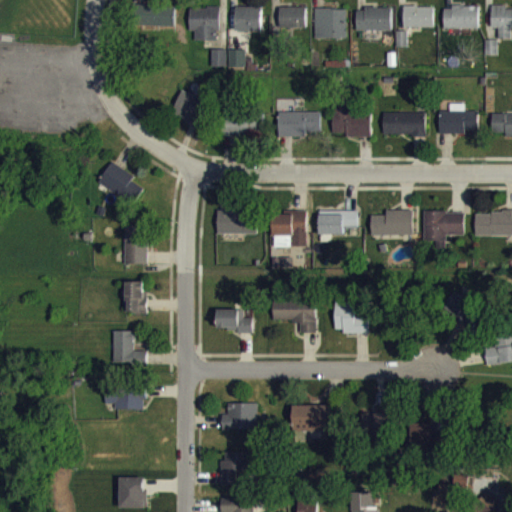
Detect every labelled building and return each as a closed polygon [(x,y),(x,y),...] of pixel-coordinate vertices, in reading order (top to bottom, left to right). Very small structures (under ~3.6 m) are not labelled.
[(176,36),(176,15),(138,15),(138,36),(176,36)] [(479,39),(479,15),(452,15),(452,19),(445,19),(444,38),(479,39)] [(511,19),(506,19),(506,16),(492,15),(492,37),(499,38),(499,49),(511,49),(511,39),(511,19)] [(435,17),(404,16),(404,37),(435,37),(435,17)] [(221,17),(191,17),(190,41),(196,41),(195,51),(220,51),(221,17)] [(263,17),(237,17),(236,41),(263,41),(263,17)] [(307,17),(281,17),(281,38),(307,38),(307,17)] [(392,41),(393,19),(358,18),(357,40),(392,41)] [(316,49),(348,49),(348,19),(316,19),(316,49)] [(498,50),(486,50),(485,65),(498,65),(498,50)] [(227,77),(228,59),(212,59),(212,76),(227,77)] [(247,77),(247,60),(230,60),(229,77),(247,77)] [(210,113),(183,100),(172,124),(200,136),(210,113)] [(479,121),(465,121),(465,114),(451,114),(450,120),(441,120),(440,143),(466,144),(466,141),(479,141),(479,121)] [(373,147),(372,124),(352,124),(351,116),(334,116),(335,143),(347,143),(347,148),(373,147)] [(322,121),(280,122),(280,147),(308,147),(308,142),(322,142),(322,121)] [(384,122),(384,146),(427,145),(426,122),(384,122)] [(511,123),(493,123),(492,145),(511,145),(511,123)] [(261,126),(228,127),(228,147),(262,147),(261,126)] [(136,215),(146,198),(133,191),(136,186),(112,172),(100,193),(136,215)] [(414,245),(414,220),(387,221),(387,225),(372,225),(373,246),(414,245)] [(511,221),(476,222),(476,246),(511,245),(511,221)] [(259,244),(259,222),(219,222),(219,244),(259,244)] [(275,246),(309,246),(308,222),(275,222),(275,246)] [(360,222),(321,222),(321,244),(346,244),(346,238),(360,238),(360,222)] [(465,245),(465,222),(425,222),(425,251),(437,251),(437,260),(447,259),(447,245),(465,245)] [(126,274),(149,275),(150,236),(127,235),(126,274)] [(148,292),(127,291),(127,323),(148,323),(148,292)] [(481,317),(455,302),(445,320),(471,335),(481,317)] [(302,343),(318,343),(318,311),(275,310),(275,331),(302,331),(302,343)] [(337,342),(370,343),(370,329),(357,328),(357,312),(337,312),(337,342)] [(219,341),(255,342),(255,328),(245,328),(245,320),(219,319),(219,341)] [(115,374),(149,373),(149,361),(137,361),(136,341),(115,341),(115,374)] [(489,375),(511,372),(511,350),(486,353),(489,375)] [(116,420),(146,419),(146,397),(107,398),(107,414),(116,413),(116,420)] [(259,440),(259,413),(229,413),(229,425),(223,425),(223,440),(259,440)] [(331,415),(296,416),(296,451),(308,451),(308,441),(341,441),(341,423),(331,423),(331,415)] [(391,416),(376,417),(376,423),(363,423),(364,446),(392,445),(391,416)] [(433,433),(411,434),(412,463),(448,462),(447,443),(433,443),(433,433)] [(254,461),(223,462),(224,496),(239,495),(238,482),(255,482),(254,461)] [(121,511),(146,511),(147,488),(122,487),(121,511)] [(377,511),(378,502),(353,502),(353,511),(377,511)]
